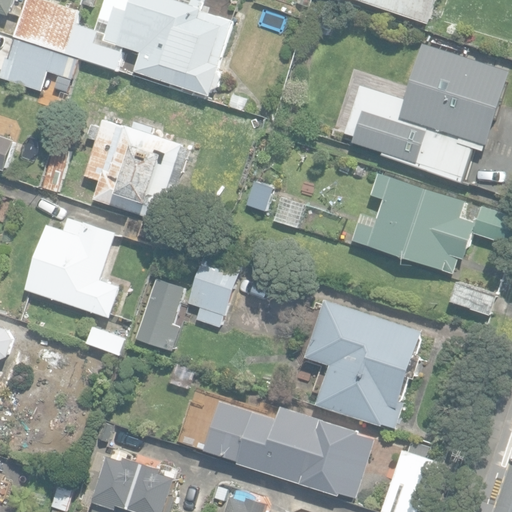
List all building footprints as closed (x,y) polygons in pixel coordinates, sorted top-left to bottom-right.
[(0,0),(0,12),(13,16),(17,0),(0,0)] [(139,72),(215,97),(218,89),(221,88),(226,78),(223,75),(226,66),(223,65),(236,22),(206,12),(207,9),(203,8),(205,0),(107,0),(97,30),(80,24),(84,11),(52,0),(29,0),(18,36),(121,69),(128,47),(145,53),(139,72)] [(363,0),(432,24),(440,0),(363,0)] [(358,143),(463,181),(477,143),(485,146),(496,118),(506,122),(511,105),(511,91),(507,90),(511,76),(511,64),(434,36),(411,101),(367,85),(350,132),(358,143)] [(52,85),(72,92),(83,58),(18,37),(4,78),(44,91),(51,71),(56,73),(52,85)] [(231,106),(248,110),(250,98),(234,94),(231,106)] [(99,199),(172,223),(176,213),(180,215),(185,200),(180,199),(182,193),(179,192),(193,149),(186,146),(187,143),(156,133),(158,127),(138,121),(136,127),(129,125),(128,127),(106,120),(103,128),(95,125),(91,137),(100,140),(89,174),(105,179),(99,199)] [(0,166),(9,170),(18,140),(0,134),(0,166)] [(45,188),(61,192),(74,151),(58,146),(58,147),(45,188)] [(355,240),(455,272),(460,257),(466,259),(478,222),(463,217),(468,200),(382,173),(375,195),(387,199),(381,217),(365,212),(361,223),(360,222),(355,240)] [(250,204),(269,210),(276,188),(257,182),(250,204)] [(477,235),(511,245),(511,211),(487,204),(477,235)] [(161,246),(161,247),(167,227),(132,216),(126,235),(161,246)] [(30,289),(114,318),(125,286),(124,286),(105,280),(120,234),(89,223),(73,217),(69,230),(52,225),(30,289)] [(199,319),(223,327),(227,315),(230,316),(248,264),(210,251),(192,302),(204,306),(199,319)] [(140,338),(176,351),(185,327),(178,324),(190,289),(161,279),(140,338)] [(455,301),(493,313),(499,294),(461,282),(455,301)] [(386,424),(399,429),(408,402),(403,401),(426,331),(329,299),(328,299),(309,357),(333,365),(320,404),(386,425),(386,424)] [(0,362),(1,361),(12,356),(18,338),(12,328),(0,324),(0,362)] [(90,342),(125,354),(131,339),(130,338),(95,326),(90,342)] [(344,492),(360,497),(379,439),(363,434),(364,431),(347,426),(286,406),(282,419),(228,403),(213,449),(343,495),(344,492)] [(111,444),(117,425),(105,421),(99,441),(111,444)] [(385,511),(387,511),(428,511),(445,463),(406,450),(385,511)] [(130,458),(114,453),(95,511),(120,511),(123,505),(134,508),(149,461),(131,455),(130,458)] [(169,511),(181,477),(166,472),(168,467),(149,461),(134,508),(145,511),(169,511)] [(53,506),(70,511),(78,487),(61,482),(53,506)] [(226,500),(230,489),(220,486),(217,498),(226,500)] [(229,511),(269,511),(273,502),(254,495),(253,500),(235,495),(229,511)]
